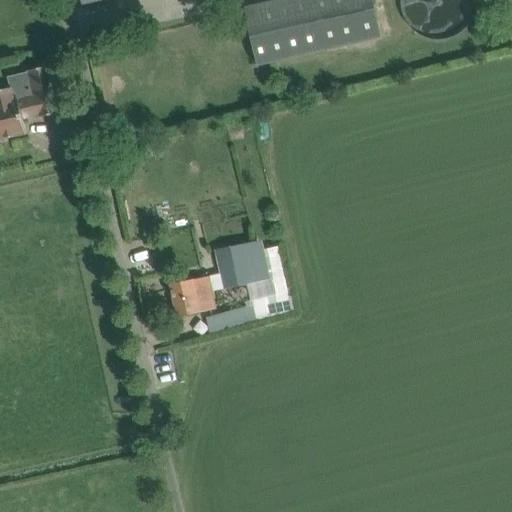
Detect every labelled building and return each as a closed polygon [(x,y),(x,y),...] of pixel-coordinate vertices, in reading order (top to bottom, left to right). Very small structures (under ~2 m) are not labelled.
[(284,0),(246,9),(258,65),(382,37),(374,0),(284,0)] [(400,0),(401,1),(401,7),(403,14),(405,20),(408,23),(411,27),(414,30),(418,33),(424,36),(429,38),(434,39),(439,39),(443,38),(448,38),(459,33),(464,29),(469,24),(471,21),(473,18),(475,13),(475,10),(476,4),(476,0),(400,0)] [(0,140),(27,134),(24,119),(39,115),(40,117),(62,112),(51,66),(29,71),(35,97),(19,100),(19,98),(15,99),(12,87),(0,90),(0,140)] [(287,291),(277,246),(266,249),(276,294),(287,291)] [(221,258),(227,287),(266,279),(260,250),(221,258)] [(194,280),(191,281),(172,285),(178,316),(200,311),(196,293),(209,290),(206,279),(194,281),(194,280)] [(210,319),(214,334),(297,310),(293,295),(210,319)]
